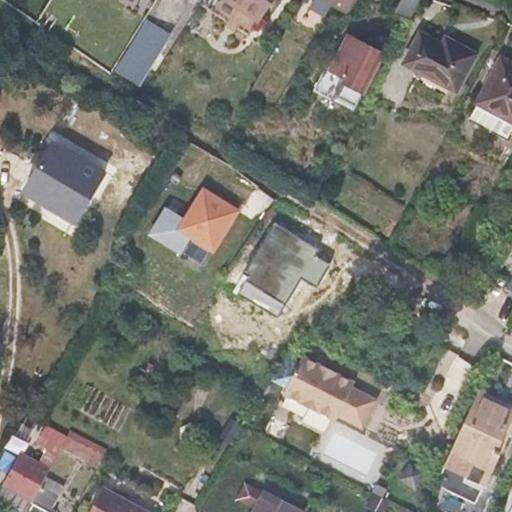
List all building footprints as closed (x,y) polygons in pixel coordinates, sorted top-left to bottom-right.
[(223,0),(259,23),(274,0),(223,0)] [(323,0),(346,13),(353,0),(323,0)] [(421,0),(400,0),(393,15),(411,20),(421,0)] [(162,49),(170,35),(146,23),(117,71),(141,86),(149,70),(162,49)] [(456,92),(475,55),(446,39),(442,46),(420,34),(404,64),(456,92)] [(384,54),(348,36),(330,70),(344,78),(342,83),(364,94),(384,54)] [(156,74),(169,53),(162,49),(149,70),(156,74)] [(511,63),(501,58),(477,104),(511,122),(511,63)] [(364,94),(342,83),(336,96),(358,107),(364,94)] [(511,130),(511,122),(477,104),(470,119),(507,139),(511,130)] [(104,171),(53,141),(24,193),(44,205),(49,196),(79,213),(104,171)] [(214,252),(239,211),(204,190),(185,220),(179,230),(192,238),(214,252)] [(179,230),(185,220),(167,209),(151,234),(181,254),(192,238),(179,230)] [(511,296),(511,273),(503,292),(511,296)] [(356,383),(303,356),(283,395),(335,422),(338,417),(364,430),(378,401),(353,388),(356,383)] [(511,420),(511,407),(478,391),(441,471),(481,490),(511,420)] [(62,448),(68,436),(46,425),(37,442),(48,448),(40,464),(22,453),(3,487),(32,502),(41,486),(46,476),(62,448)] [(104,454),(68,436),(62,448),(98,467),(104,454)] [(46,476),(41,486),(58,496),(63,485),(46,476)] [(265,494),(245,484),(236,500),(256,511),(265,494)] [(49,511),(58,496),(41,486),(32,502),(26,511),(49,511)] [(0,498),(21,511),(26,511),(32,502),(3,487),(0,492),(0,498)] [(147,511),(103,488),(90,511),(147,511)] [(298,511),(265,494),(256,511),(255,511),(298,511)]
